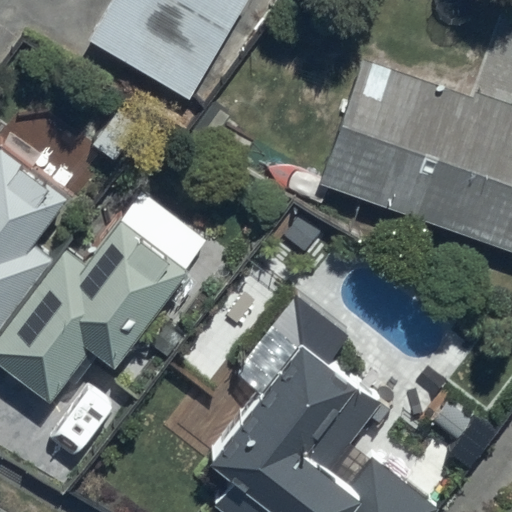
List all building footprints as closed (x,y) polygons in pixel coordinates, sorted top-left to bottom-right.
[(122,0),(111,17),(191,73),(241,0),(122,0)] [(511,88),(369,39),(323,165),(511,230),(511,88)] [(0,310),(55,242),(34,225),(73,177),(6,123),(0,130),(0,310)] [(68,229),(0,314),(0,344),(49,385),(69,361),(78,368),(106,335),(116,343),(210,230),(140,172),(86,242),(68,229)] [(244,450),(214,487),(245,511),(269,511),(283,494),(305,511),(422,511),(437,494),(374,444),(360,462),(303,417),(352,356),(336,344),(350,326),(296,282),(216,383),(239,401),(218,429),(244,450)]
